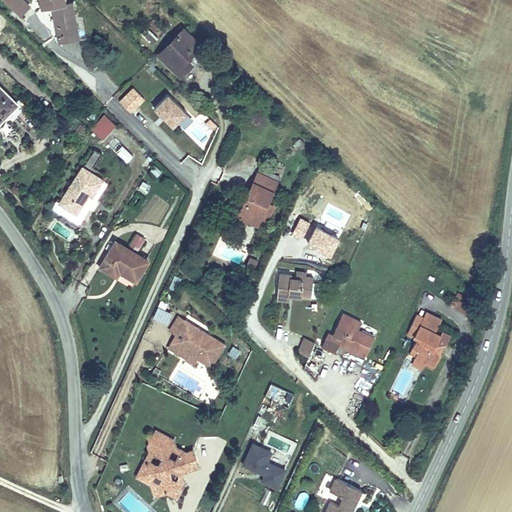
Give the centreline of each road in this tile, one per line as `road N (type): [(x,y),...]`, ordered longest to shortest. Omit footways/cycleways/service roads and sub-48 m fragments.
road 1 (tertiary): [(416,511),(491,338),(511,212)]
road 2 (residential): [(87,511),(69,347),(57,309),(0,215)]
